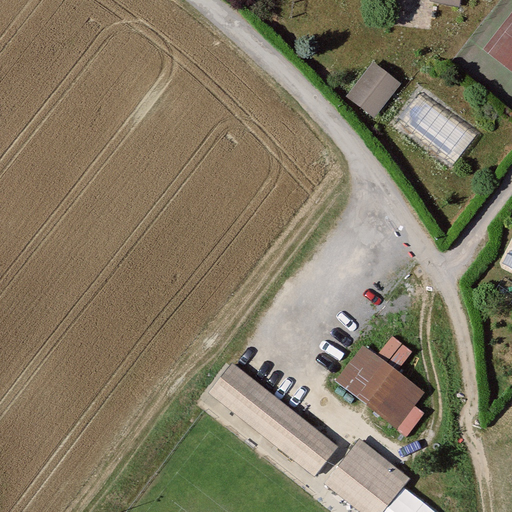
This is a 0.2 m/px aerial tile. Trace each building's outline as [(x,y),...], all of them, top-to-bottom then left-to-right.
[(373,70),(350,99),(373,117),(396,88),(373,70)] [(394,332),(381,348),(402,364),(414,347),(394,332)] [(335,386),(390,429),(416,396),(360,353),(335,386)] [(230,369),(211,395),(315,477),(335,451),(295,420),(230,369)] [(390,429),(335,386),(319,405),(375,449),(390,429)] [(381,511),(404,483),(356,445),(325,485),(360,511),(381,511)] [(406,485),(396,497),(414,511),(417,511),(426,502),(406,485)]
